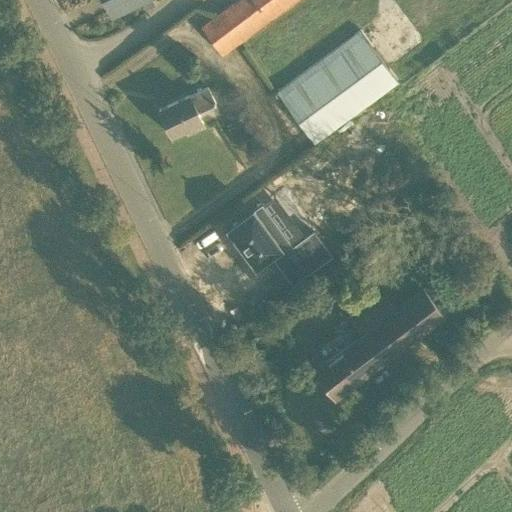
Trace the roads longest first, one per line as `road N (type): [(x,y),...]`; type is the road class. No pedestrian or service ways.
road 1 (tertiary): [(286,511),(35,0)]
road 2 (unclassified): [(312,511),(509,324)]
